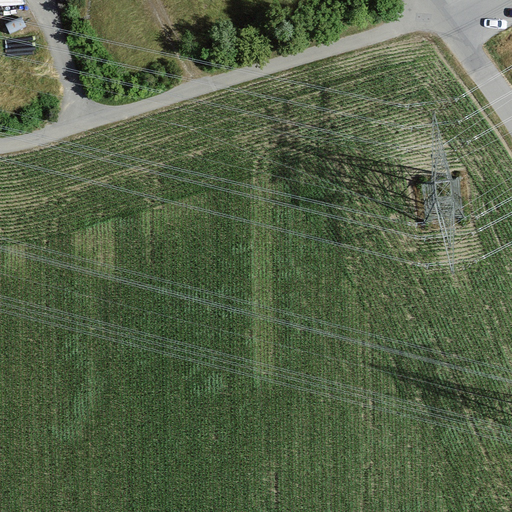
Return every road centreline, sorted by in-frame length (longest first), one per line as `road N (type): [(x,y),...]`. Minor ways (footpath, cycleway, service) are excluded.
road 1 (residential): [(0,147),(440,16)]
road 2 (track): [(33,0),(81,125)]
road 3 (residential): [(440,16),(511,113)]
